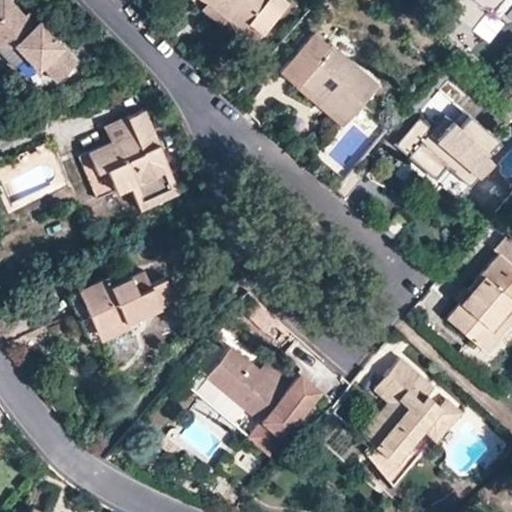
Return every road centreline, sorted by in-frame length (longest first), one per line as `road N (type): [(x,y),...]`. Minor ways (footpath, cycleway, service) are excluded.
road 1 (residential): [(211,114),(214,167),(246,263),(337,346),(370,338),(404,294),(401,277),(389,257),(259,142)]
road 2 (residential): [(166,511),(82,470),(37,428),(0,364)]
road 3 (residential): [(211,114),(101,0)]
